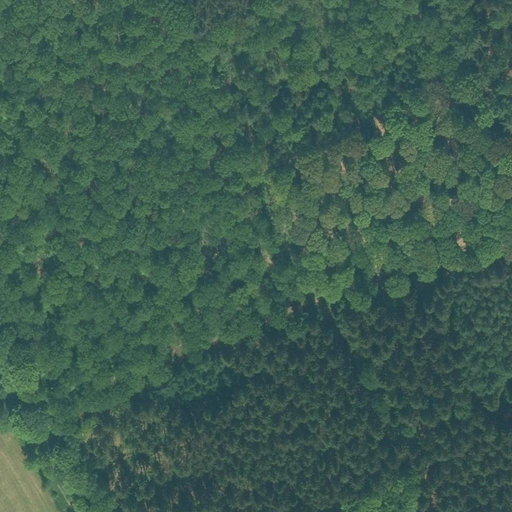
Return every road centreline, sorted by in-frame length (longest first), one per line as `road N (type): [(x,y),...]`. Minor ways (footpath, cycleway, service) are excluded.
road 1 (track): [(268,312),(474,252)]
road 2 (track): [(72,511),(0,389)]
